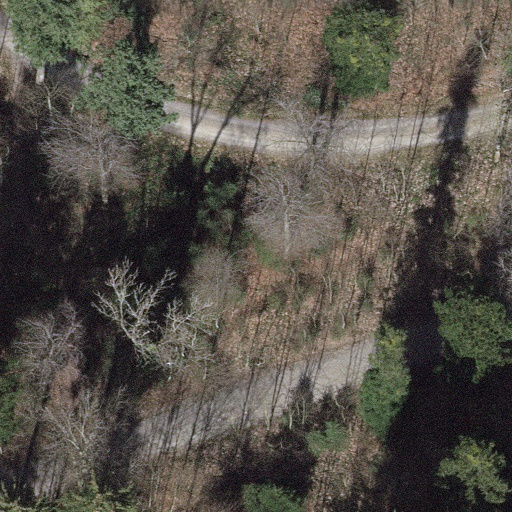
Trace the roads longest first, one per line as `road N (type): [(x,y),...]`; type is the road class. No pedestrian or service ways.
road 1 (track): [(511,310),(0,490)]
road 2 (track): [(0,22),(116,92),(243,127),(396,133),(511,116)]
